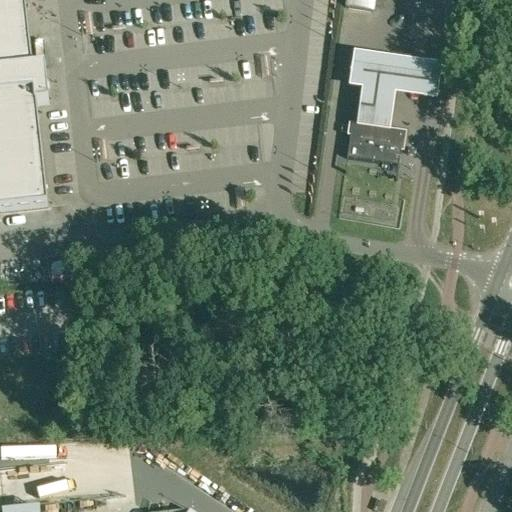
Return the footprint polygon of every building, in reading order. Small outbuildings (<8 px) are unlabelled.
[(0,0),(0,213),(48,208),(37,106),(49,105),(45,69),(33,70),(24,0),(0,0)] [(349,0),(348,6),(372,10),(373,0),(349,0)] [(439,69),(353,57),(348,94),(360,95),(355,134),(388,139),(394,101),(434,106),(439,69)] [(403,135),(351,128),(347,160),(399,168),(403,135)] [(49,280),(83,277),(88,255),(46,260),(47,262),(49,279),(49,280)]
